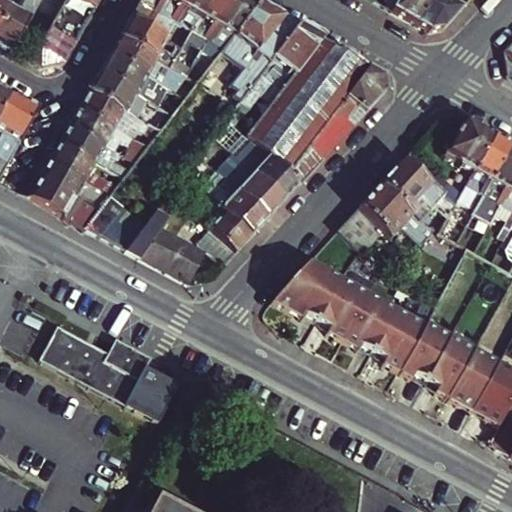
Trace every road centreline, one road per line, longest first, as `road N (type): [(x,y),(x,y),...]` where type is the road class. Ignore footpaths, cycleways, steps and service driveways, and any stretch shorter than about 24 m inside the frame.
road 1 (residential): [(209,334),(439,78)]
road 2 (residential): [(209,334),(511,496)]
road 3 (residential): [(0,222),(209,334)]
road 4 (unknown): [(209,334),(114,511)]
road 5 (residential): [(439,78),(300,0)]
